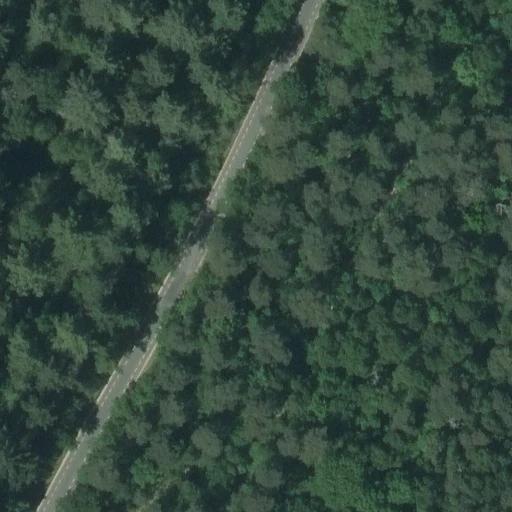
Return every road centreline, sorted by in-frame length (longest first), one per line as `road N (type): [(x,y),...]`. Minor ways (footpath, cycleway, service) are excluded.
road 1 (tertiary): [(49,511),(201,238),(311,0)]
road 2 (track): [(376,222),(215,511)]
road 3 (track): [(466,0),(376,222)]
